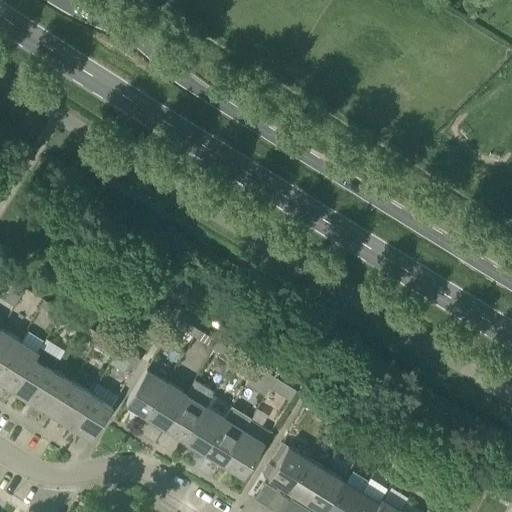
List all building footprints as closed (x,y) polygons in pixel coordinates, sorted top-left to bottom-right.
[(61,310),(44,299),(40,306),(57,316),(61,310)] [(77,328),(81,322),(61,310),(57,316),(77,328)] [(174,323),(185,330),(194,335),(198,328),(178,316),(174,323)] [(81,322),(77,328),(97,340),(101,334),(81,322)] [(0,370),(19,339),(0,327),(0,370)] [(213,347),(217,340),(198,328),(194,335),(213,347)] [(101,334),(97,340),(116,352),(120,346),(101,334)] [(36,350),(19,339),(0,370),(0,381),(12,389),(36,350)] [(213,347),(233,359),(237,352),(217,340),(213,347)] [(120,346),(116,352),(135,365),(140,358),(120,346)] [(12,389),(31,401),(52,368),(34,356),(38,351),(36,350),(12,389)] [(256,364),(237,352),(233,359),(252,371),(245,383),(252,372),(256,364)] [(217,355),(213,361),(216,370),(221,372),(227,362),(227,361),(218,356),(217,355)] [(245,383),(264,395),(276,376),(256,364),(252,372),(245,383)] [(52,368),(31,401),(51,413),(72,380),(52,368)] [(125,401),(145,414),(166,380),(146,368),(125,401)] [(265,395),(270,387),(289,399),(296,389),(276,376),(264,395),(265,395)] [(51,413),(70,425),(91,392),(72,380),(51,413)] [(164,426),(185,392),(166,380),(145,414),(164,426)] [(91,438),(112,404),(91,392),(70,425),(91,438)] [(164,426),(184,438),(205,404),(185,392),(164,426)] [(205,404),(184,438),(204,450),(225,416),(205,404)] [(204,450),(222,462),(250,417),(250,416),(231,405),(230,406),(225,416),(204,450)] [(250,417),(222,462),(243,474),(270,430),(250,417)] [(308,447),(304,454),(287,444),(267,476),(286,488),(310,449),(308,447)] [(310,449),(286,488),(304,499),(324,467),(309,457),(313,450),(310,449)] [(324,467),(304,499),(323,511),(346,473),(344,471),(340,477),(324,467)] [(437,476),(428,470),(419,484),(429,490),(431,486),(437,476)] [(346,473),(323,511),(324,511),(347,511),(361,490),(345,480),(349,475),(346,473)] [(431,486),(438,490),(444,480),(437,476),(431,486)] [(448,483),(440,494),(455,503),(462,492),(448,483)] [(381,497),(378,501),(379,501),(372,511),(398,511),(400,509),(384,499),(388,492),(383,489),(379,496),(381,497)] [(289,497),(278,490),(273,497),(284,504),(289,497)] [(361,490),(347,511),(372,511),(379,501),(378,501),(361,490)] [(284,504),(273,497),(269,504),(280,511),(284,504)]
